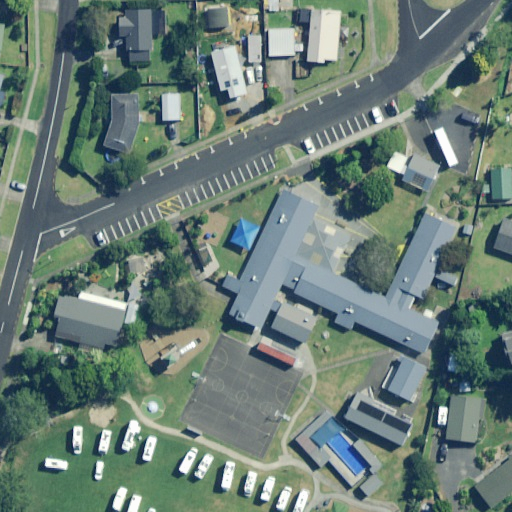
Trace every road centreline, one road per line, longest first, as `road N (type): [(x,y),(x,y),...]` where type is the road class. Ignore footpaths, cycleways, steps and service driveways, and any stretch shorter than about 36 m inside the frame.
road 1 (residential): [(29,232),(149,192),(379,90),(429,50)]
road 2 (residential): [(29,232),(68,0)]
